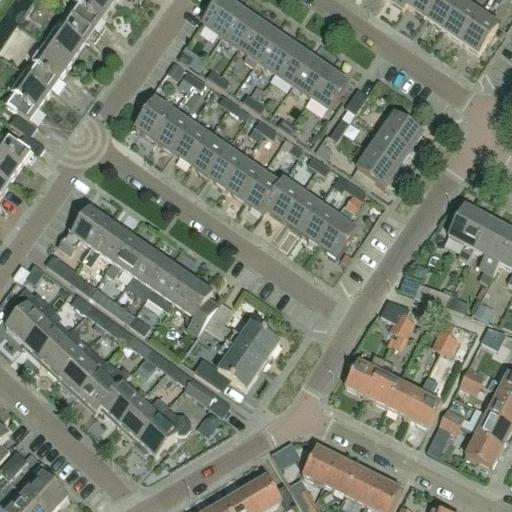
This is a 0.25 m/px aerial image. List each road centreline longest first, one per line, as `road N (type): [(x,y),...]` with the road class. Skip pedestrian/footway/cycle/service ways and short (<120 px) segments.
road 1 (residential): [(349,327),(86,139)]
road 2 (residential): [(349,327),(472,145)]
road 3 (residential): [(485,510),(298,412)]
road 4 (residential): [(488,121),(315,0)]
road 5 (residential): [(131,511),(0,377)]
road 6 (residential): [(142,511),(298,412)]
road 7 (residential): [(86,139),(182,1)]
road 8 (residential): [(0,276),(86,139)]
